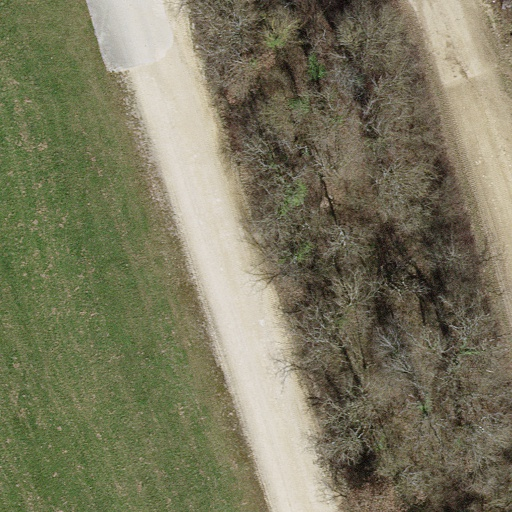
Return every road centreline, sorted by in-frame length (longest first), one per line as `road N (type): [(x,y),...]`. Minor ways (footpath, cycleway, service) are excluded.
road 1 (track): [(129,0),(300,511)]
road 2 (track): [(436,0),(511,208)]
